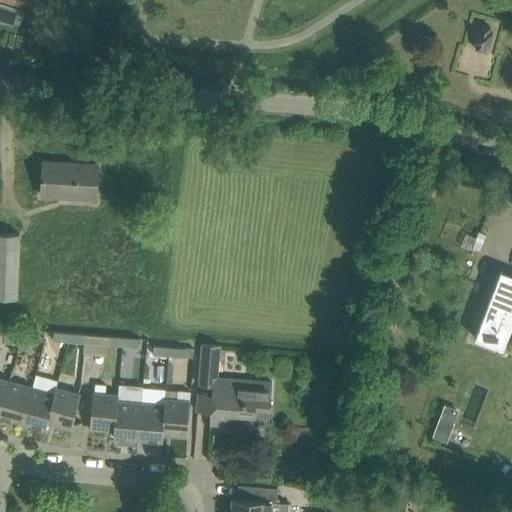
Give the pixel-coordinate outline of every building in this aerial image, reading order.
[(39,30),(57,35),(60,24),(42,19),(39,30)] [(493,32),(489,31),(490,27),(489,26),(489,27),(483,25),(482,24),(481,29),(478,28),(473,43),(477,44),(476,49),(484,51),(485,46),(488,47),(493,32)] [(44,161),(42,195),(96,198),(98,164),(67,163),(67,166),(45,165),(45,161),(44,161)] [(0,232),(0,297),(16,299),(19,234),(0,232)] [(511,325),(511,274),(501,270),(475,338),(503,348),(511,325)] [(68,341),(69,332),(54,331),(53,340),(68,341)] [(82,342),(83,333),(69,332),(68,341),(82,342)] [(18,343),(18,334),(4,333),(3,342),(18,343)] [(106,344),(107,335),(83,333),(82,342),(81,354),(105,356),(106,344)] [(18,334),(18,343),(35,345),(35,335),(18,334)] [(122,345),(123,336),(107,335),(106,344),(122,345)] [(138,347),(138,337),(123,336),(122,345),(138,347)] [(213,386),(211,412),(209,428),(232,430),(234,414),(255,415),(256,403),(270,405),(272,381),(217,377),(220,344),(202,343),(199,385),(213,386)] [(169,356),(170,346),(153,344),(153,354),(160,355),(156,397),(165,398),(169,356)] [(194,358),(194,348),(170,346),(169,356),(194,358)] [(278,359),(276,375),(288,376),(290,360),(278,359)] [(0,410),(8,380),(0,377),(0,410)] [(0,415),(22,421),(32,386),(8,380),(0,410),(0,415)] [(138,438),(141,402),(142,387),(119,385),(118,394),(118,400),(117,400),(115,430),(114,430),(114,436),(138,438)] [(55,393),(54,392),(32,386),(22,421),(46,428),(47,422),(55,393)] [(47,422),(71,429),(76,409),(81,393),(56,387),(54,392),(55,393),(47,422)] [(118,400),(118,394),(93,392),(90,428),(114,430),(115,430),(117,400),(118,400)] [(163,434),(187,436),(189,416),(190,400),(165,398),(164,403),(165,404),(163,434)] [(165,404),(164,403),(141,402),(138,438),(163,440),(163,434),(165,404)] [(439,419),(434,432),(445,436),(450,423),(439,419)] [(232,498),(231,511),(287,511),(288,502),(276,501),(278,487),(262,486),(242,484),(241,498),(232,498)] [(332,502),(347,503),(348,490),(332,489),(332,502)]
